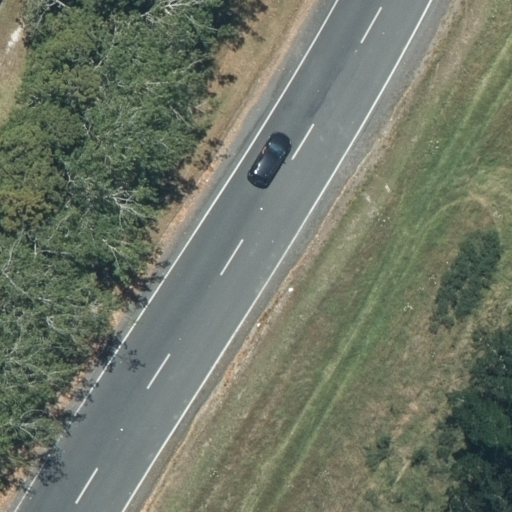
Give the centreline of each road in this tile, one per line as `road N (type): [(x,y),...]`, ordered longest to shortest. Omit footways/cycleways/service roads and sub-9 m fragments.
road 1 (tertiary): [(356,0),(89,511)]
road 2 (track): [(261,511),(511,40)]
